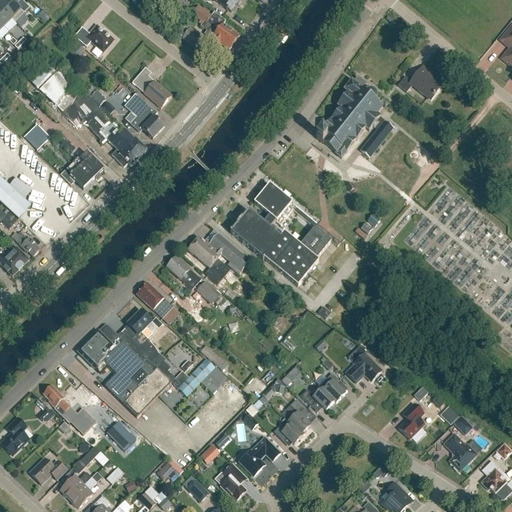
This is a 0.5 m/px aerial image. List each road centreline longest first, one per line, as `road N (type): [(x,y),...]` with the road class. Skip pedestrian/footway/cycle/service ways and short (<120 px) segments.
road 1 (unclassified): [(0,409),(283,128),(372,0)]
road 2 (secondary): [(0,318),(220,92)]
road 3 (residential): [(277,511),(271,494),(343,422),(447,489)]
road 4 (unclassified): [(511,103),(390,0)]
road 5 (unclassified): [(220,92),(108,0)]
